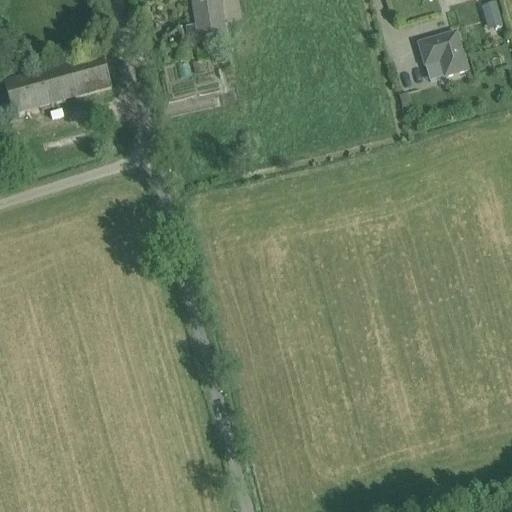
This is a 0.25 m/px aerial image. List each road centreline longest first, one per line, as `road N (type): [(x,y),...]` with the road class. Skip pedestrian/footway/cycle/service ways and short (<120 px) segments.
road 1 (unclassified): [(246,511),(154,155)]
road 2 (unclassified): [(154,155),(0,202)]
road 3 (unclassified): [(154,155),(115,0)]
